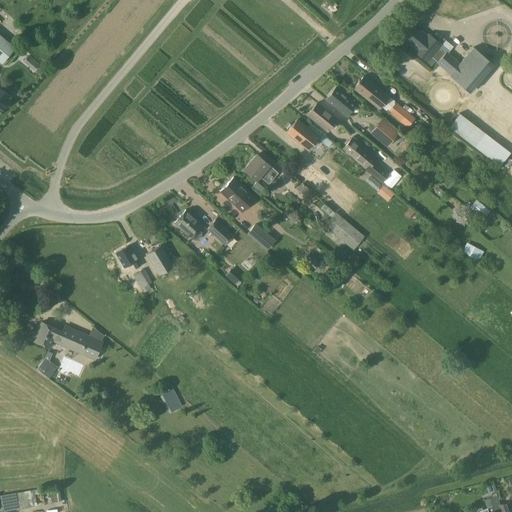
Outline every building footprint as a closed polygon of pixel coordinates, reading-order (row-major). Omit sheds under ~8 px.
[(431,56),(451,73),(450,75),(469,91),(493,63),(474,47),(460,63),(440,46),(442,44),(428,33),(427,35),(420,29),(418,31),(413,26),(404,37),(410,42),(408,43),(415,49),(413,51),(426,62),(431,56)] [(0,61),(2,63),(15,47),(0,35),(0,61)] [(380,108),(389,97),(363,76),(354,87),(380,108)] [(346,116),(356,103),(336,86),(325,99),(346,116)] [(0,107),(1,107),(3,109),(9,102),(6,100),(10,96),(0,87),(0,107)] [(327,131),(337,119),(317,102),(307,115),(327,131)] [(388,111),(408,127),(415,118),(396,102),(388,111)] [(497,165),(508,152),(457,112),(446,125),(497,165)] [(387,147),(399,133),(382,118),(370,132),(387,147)] [(307,148),(317,136),(297,120),(287,132),(307,148)] [(343,150),(367,169),(384,183),(390,175),(383,169),(382,171),(372,163),(375,159),(351,140),(343,150)] [(243,169),(256,180),(259,176),(269,183),(278,172),(269,165),(269,164),(257,153),(243,169)] [(346,185),(339,194),(305,166),(297,175),(343,214),(358,196),(346,185)] [(242,212),(255,197),(233,177),(220,191),(242,212)] [(265,188),(256,180),(252,184),(261,192),(265,188)] [(386,201),(392,193),(382,184),(375,191),(386,201)] [(473,199),(468,206),(483,216),(488,208),(473,199)] [(191,237),(191,236),(195,239),(197,239),(201,235),(201,232),(198,229),(202,224),(185,209),(174,222),(191,237)] [(353,249),(364,236),(335,212),(324,225),(353,249)] [(233,236),(215,220),(207,229),(225,245),(233,236)] [(274,240),(255,224),(247,234),(266,250),(274,240)] [(386,245),(409,261),(416,252),(393,236),(386,245)] [(159,275),(174,266),(161,244),(146,253),(159,275)] [(482,249),(469,244),(467,251),(479,256),(482,249)] [(141,264),(138,259),(138,258),(133,250),(131,252),(127,245),(116,252),(124,266),(132,262),(135,268),(141,264)] [(247,252),(237,262),(246,271),(256,261),(247,252)] [(141,288),(144,286),(152,281),(144,268),(133,275),(141,288)] [(241,278),(231,268),(224,275),(235,284),(241,278)] [(94,359),(102,342),(65,325),(62,332),(56,330),(57,328),(41,322),(33,340),(49,347),(52,340),(94,359)] [(54,367),(44,360),(38,369),(48,375),(54,367)] [(166,411),(181,406),(175,387),(160,392),(166,411)] [(33,489),(0,494),(0,495),(3,511),(19,508),(19,509),(29,507),(28,505),(36,503),(33,489)] [(511,501),(501,505),(503,511),(511,511),(511,495),(510,496),(511,501)] [(503,511),(501,505),(498,496),(491,498),(493,504),(480,508),(479,509),(479,510),(478,510),(477,511),(503,511)]
